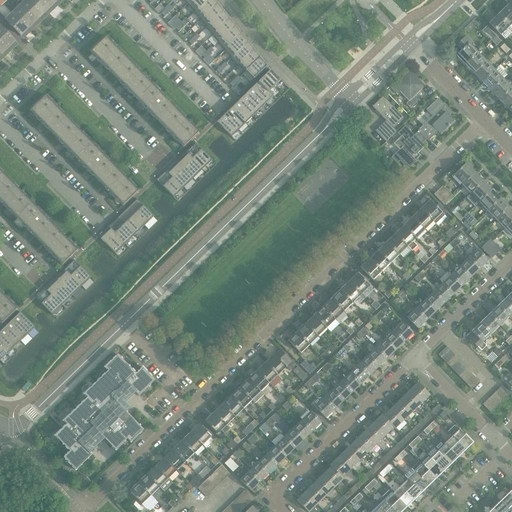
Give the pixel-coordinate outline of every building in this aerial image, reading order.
[(42,16),(26,0),(25,0),(19,6),(35,22),(42,16)] [(49,9),(40,0),(26,0),(42,16),(49,9)] [(56,2),(53,0),(40,0),(49,9),(56,2)] [(194,13),(207,0),(192,0),(187,5),(194,12),(194,13)] [(213,0),(207,0),(194,13),(200,20),(200,21),(218,4),(213,0)] [(217,5),(218,4),(200,21),(206,27),(206,28),(224,11),(217,5)] [(35,22),(19,6),(13,13),(28,29),(35,22)] [(511,24),(511,12),(507,7),(498,15),(509,27),(511,24)] [(212,36),(230,19),(223,13),(224,12),(224,11),(206,28),(212,35),(212,36)] [(28,29),(13,13),(5,20),(21,36),(28,29)] [(511,32),(511,30),(509,27),(498,15),(489,24),(504,40),(511,32)] [(229,20),(230,19),(212,36),(218,43),(218,44),(236,27),(229,20)] [(15,42),(0,26),(0,40),(8,49),(15,42)] [(236,27),(218,44),(224,50),(224,51),(241,34),(235,28),(236,27)] [(494,34),(486,27),(482,32),(489,39),(494,34)] [(231,60),(248,43),(241,35),(242,35),(241,34),(224,51),(231,59),(230,59),(231,60)] [(501,42),(494,34),(489,39),(496,47),(501,42)] [(476,52),(468,44),(471,42),(465,37),(456,45),(462,51),(456,56),(464,64),(476,52)] [(129,62),(124,56),(106,38),(91,52),(114,76),(129,62)] [(249,43),(248,43),(231,60),(237,67),(254,50),(248,44),(249,43)] [(509,51),(503,45),(500,48),(505,54),(509,51)] [(243,75),(260,58),(254,51),(255,51),(254,50),(237,67),(238,67),(239,66),(245,72),(242,74),(243,75)] [(474,74),(486,62),(476,52),(464,64),(474,74)] [(267,67),(260,59),(260,58),(243,75),(250,83),(267,67)] [(152,85),(146,79),(129,62),(114,76),(137,100),(152,85)] [(483,83),(495,71),(486,62),(474,74),(483,83)] [(491,91),(503,80),(507,75),(499,67),(495,71),(483,83),(491,91)] [(269,92),(281,81),(271,70),(258,82),(273,97),(269,92)] [(417,94),(424,86),(410,71),(391,89),(397,95),(400,92),(409,101),(406,104),(410,109),(421,98),(417,94)] [(499,101),(511,89),(503,80),(491,91),(499,101)] [(273,97),(258,82),(252,89),(266,104),(273,97)] [(175,109),(169,103),(152,85),(137,100),(160,123),(175,109)] [(245,95),(259,110),(266,104),(252,89),(245,95)] [(508,110),(511,105),(511,89),(499,101),(508,110)] [(238,102),(252,117),(259,110),(245,95),(238,102)] [(69,120),(63,115),(45,97),(31,111),(54,135),(69,120)] [(383,97),(372,107),(376,112),(386,121),(376,131),(386,142),(391,138),(397,131),(393,128),(403,118),(383,97)] [(454,122),(446,113),(448,111),(438,99),(426,110),(432,116),(418,131),(419,131),(424,137),(428,141),(438,132),(440,134),(447,127),(448,128),(454,122)] [(252,117),(238,102),(231,109),(245,124),(252,117)] [(198,133),(192,127),(175,109),(160,123),(183,147),(198,133)] [(238,130),(245,124),(231,109),(224,115),(238,130)] [(231,137),(238,130),(224,115),(217,122),(231,137)] [(92,144),(86,138),(69,120),(54,135),(77,158),(92,144)] [(401,137),(393,144),(399,150),(395,154),(408,168),(420,156),(418,154),(425,147),(422,144),(419,141),(423,138),(424,137),(419,131),(414,136),(405,126),(397,133),(401,137)] [(202,170),(212,160),(195,143),(190,149),(192,150),(187,155),(202,170)] [(115,168),(109,162),(92,144),(77,158),(100,182),(115,168)] [(202,170),(187,155),(183,159),(181,157),(176,162),(193,179),(202,170)] [(193,179),(176,162),(171,167),(173,168),(168,173),(183,188),(192,179),(193,179)] [(462,185),(475,173),(466,164),(453,176),(462,185)] [(138,192),(132,185),(115,168),(100,182),(123,206),(138,192)] [(183,188),(168,173),(164,177),(162,175),(157,181),(173,198),(183,189),(183,188)] [(471,194),(483,182),(475,173),(462,185),(471,194)] [(31,203),(25,197),(8,179),(0,187),(0,200),(16,217),(31,203)] [(479,203),(492,191),(483,182),(471,194),(479,203)] [(453,196),(443,186),(439,191),(449,201),(453,196)] [(449,201),(439,191),(434,195),(444,205),(449,201)] [(488,211),(500,199),(492,191),(479,203),(488,211)] [(129,211),(144,226),(154,217),(137,199),(132,205),(133,206),(129,211)] [(496,220),(508,208),(500,199),(488,211),(496,220)] [(421,208),(421,209),(433,222),(436,224),(444,216),(445,215),(430,200),(429,201),(421,208)] [(54,227),(48,221),(31,203),(16,217),(39,241),(54,227)] [(504,229),(511,221),(511,211),(508,208),(496,220),(504,229)] [(421,209),(412,217),(424,230),(433,222),(421,209)] [(144,226),(129,211),(125,215),(123,213),(118,218),(134,235),(143,227),(144,226)] [(464,218),(458,212),(454,216),(460,221),(464,218)] [(424,230),(412,217),(403,226),(416,239),(424,230)] [(134,235),(118,218),(113,223),(115,225),(110,229),(125,245),(134,236),(134,235)] [(461,227),(454,220),(448,226),(452,229),(446,235),(450,239),(461,227)] [(472,226),(466,221),(463,224),(468,230),(472,226)] [(412,242),(416,239),(403,226),(394,234),(407,247),(412,252),(417,247),(412,242)] [(77,251),(71,244),(54,227),(39,241),(62,265),(77,251)] [(125,245),(110,229),(106,233),(104,232),(98,237),(115,254),(125,245)] [(478,238),(472,232),(469,235),(474,241),(478,238)] [(407,247),(394,234),(386,243),(398,255),(407,247)] [(460,243),(455,239),(452,242),(456,247),(460,243)] [(500,250),(492,242),(490,240),(486,244),(496,254),(500,250)] [(398,255),(386,243),(377,251),(390,264),(398,255)] [(496,254),(486,244),(481,248),(492,259),(496,254)] [(390,264),(377,251),(368,260),(381,272),(390,264)] [(487,261),(486,260),(477,251),(468,259),(479,270),(487,261)] [(424,264),(429,259),(425,255),(420,260),(424,264)] [(479,270),(468,259),(460,267),(471,277),(479,270)] [(381,272),(368,260),(360,268),(372,281),(381,272)] [(66,272),(81,287),(91,278),(74,261),(69,266),(70,268),(66,272)] [(471,277),(460,267),(451,276),(461,287),(471,277)] [(55,279),(71,297),(81,287),(66,272),(61,276),(60,274),(55,279)] [(369,287),(357,274),(348,282),(361,295),(369,287)] [(461,287),(451,276),(443,284),(453,295),(461,287)] [(47,290),(62,306),(71,297),(55,279),(50,284),(51,286),(47,290)] [(361,295),(348,282),(340,291),(352,303),(361,295)] [(453,295),(443,284),(433,293),(444,303),(453,295)] [(47,290),(42,295),(41,293),(35,298),(52,315),(62,306),(47,290)] [(352,303),(340,291),(331,299),(343,312),(352,303)] [(16,309),(11,303),(0,292),(0,321),(2,323),(16,309)] [(444,303),(433,293),(425,301),(435,312),(444,303)] [(511,321),(511,304),(506,298),(497,306),(508,318),(511,322),(511,321)] [(343,312),(331,299),(322,308),(335,320),(343,312)] [(435,312),(425,301),(416,310),(426,320),(435,312)] [(508,318),(497,306),(488,315),(499,326),(508,318)] [(335,320),(322,308),(313,316),(326,329),(335,320)] [(426,320),(416,310),(407,319),(417,329),(426,320)] [(13,320),(27,335),(35,328),(20,313),(13,320)] [(499,326),(488,315),(479,323),(490,335),(499,326)] [(326,329),(313,316),(305,324),(318,337),(326,329)] [(27,335),(13,320),(6,326),(21,341),(27,335)] [(413,334),(402,323),(394,331),(405,341),(413,334)] [(483,343),(490,335),(479,323),(470,332),(471,332),(466,337),(481,352),(486,346),(483,343)] [(318,337),(305,324),(297,332),(309,345),(318,337)] [(0,332),(0,333),(14,348),(21,341),(6,326),(0,332)] [(405,341),(394,331),(385,339),(396,350),(405,341)] [(309,345),(297,332),(287,341),(300,354),(309,345)] [(0,347),(7,355),(14,348),(0,333),(0,347)] [(396,350),(385,339),(376,348),(387,359),(396,350)] [(451,351),(447,347),(438,355),(443,359),(451,351)] [(387,359),(376,348),(368,356),(378,367),(387,359)] [(497,358),(502,353),(498,349),(493,354),(497,358)] [(295,366),(280,351),(275,355),(274,354),(266,362),(278,375),(286,367),(290,371),(295,366)] [(447,364),(455,356),(451,351),(443,359),(447,364)] [(328,357),(324,353),(320,356),(324,361),(328,357)] [(143,430),(126,412),(130,408),(125,403),(135,393),(138,396),(138,397),(155,381),(142,368),(136,374),(118,355),(104,368),(105,368),(108,371),(84,395),(85,395),(87,398),(63,422),(64,422),(67,425),(54,436),(55,437),(55,436),(58,439),(58,440),(70,452),(63,458),(72,467),(73,467),(75,470),(75,471),(92,455),(90,453),(104,439),(115,450),(115,451),(127,439),(130,442),(130,443),(143,430)] [(378,367),(368,356),(359,365),(369,376),(378,367)] [(451,368),(459,360),(455,356),(447,364),(451,368)] [(503,365),(508,360),(504,356),(499,361),(503,365)] [(455,372),(464,364),(459,360),(451,368),(455,372)] [(310,375),(317,368),(313,363),(310,366),(305,361),(300,365),(310,375)] [(497,370),(503,365),(499,361),(494,366),(497,370)] [(278,375),(266,362),(257,371),(269,384),(278,375)] [(459,377),(468,369),(464,364),(455,372),(459,377)] [(369,376),(359,365),(350,373),(360,384),(369,376)] [(307,377),(297,368),(292,372),(302,382),(307,377)] [(464,381),(472,373),(468,369),(459,377),(464,381)] [(269,384),(257,371),(248,379),(260,392),(269,384)] [(360,384),(350,373),(341,382),(352,393),(360,384)] [(468,385),(476,377),(472,373),(464,381),(468,385)] [(472,390),(480,382),(476,377),(468,385),(472,390)] [(263,395),(260,392),(248,379),(239,387),(252,400),(255,404),(263,395)] [(25,392),(31,384),(28,381),(21,388),(25,392)] [(352,393),(341,382),(333,390),(343,401),(352,393)] [(429,396),(417,383),(408,392),(420,404),(429,396)] [(511,392),(504,384),(500,388),(508,397),(511,392)] [(252,400),(239,387),(230,396),(243,409),(252,400)] [(508,397),(500,388),(495,392),(504,401),(508,397)] [(343,401),(333,390),(324,399),(334,410),(343,401)] [(420,404),(408,392),(400,400),(412,413),(420,404)] [(504,401),(495,392),(491,397),(499,405),(504,401)] [(243,409),(230,396),(222,404),(234,417),(243,409)] [(499,405),(491,397),(487,401),(495,409),(499,405)] [(334,410),(324,399),(314,408),(325,419),(334,410)] [(412,413),(400,400),(392,408),(403,421),(412,413)] [(495,409),(487,401),(482,405),(491,414),(495,409)] [(234,417),(222,404),(213,413),(225,426),(234,417)] [(276,408),(272,404),(268,407),(272,412),(276,408)] [(436,414),(441,409),(438,405),(432,411),(436,414)] [(403,421),(392,408),(383,417),(393,428),(394,430),(403,421)] [(320,423),(310,412),(301,421),(312,431),(320,423)] [(443,420),(447,416),(444,412),(439,416),(443,420)] [(229,430),(225,426),(213,413),(204,422),(216,434),(220,431),(224,435),(229,430)] [(427,423),(433,417),(429,414),(424,419),(427,423)] [(393,428),(383,417),(381,416),(373,424),(385,436),(393,428)] [(312,431),(301,421),(293,429),(303,440),(312,431)] [(419,431),(424,426),(421,422),(415,427),(419,431)] [(431,431),(436,427),(432,423),(428,427),(431,431)] [(211,437),(198,424),(190,433),(202,445),(211,437)] [(385,436),(373,424),(364,433),(376,445),(385,436)] [(473,444),(455,426),(448,433),(452,437),(465,451),(472,444),(472,445),(473,444)] [(427,436),(431,431),(428,427),(423,432),(427,436)] [(303,440),(293,429),(284,437),(294,448),(303,440)] [(410,439),(416,434),(412,430),(406,436),(410,439)] [(202,445),(190,433),(181,441),(194,454),(202,445)] [(376,445),(364,433),(356,440),(368,453),(376,445)] [(294,448),(284,437),(275,446),(286,457),(294,448)] [(417,445),(421,441),(418,437),(413,442),(417,445)] [(465,451),(452,437),(445,444),(444,444),(458,459),(458,458),(465,451)] [(401,448),(407,442),(403,439),(398,444),(401,448)] [(368,453),(356,440),(347,449),(359,461),(368,453)] [(194,454),(181,441),(173,449),(185,462),(194,454)] [(412,450),(417,445),(413,442),(409,446),(412,450)] [(458,459),(444,444),(444,445),(437,451),(437,452),(450,466),(457,459),(458,459)] [(286,457),(275,446),(266,455),(277,465),(286,457)] [(393,456),(398,451),(395,447),(389,453),(393,456)] [(450,466),(437,452),(437,451),(434,448),(426,455),(429,458),(443,473),(443,472),(450,466)] [(185,462),(173,449),(165,457),(177,470),(185,462)] [(359,461),(347,449),(339,457),(350,470),(359,461)] [(402,460),(407,455),(403,451),(398,456),(402,460)] [(277,465),(266,455),(258,463),(268,474),(277,465)] [(384,465),(390,459),(386,455),(380,461),(384,465)] [(443,473),(429,458),(426,455),(419,462),(422,466),(436,480),(443,473)] [(398,464),(402,460),(398,456),(394,460),(398,464)] [(177,470),(165,457),(156,466),(168,479),(177,470)] [(350,470),(339,457),(329,466),(331,468),(341,478),(350,470)] [(436,480),(422,466),(419,462),(411,469),(415,472),(429,487),(436,480)] [(268,474),(258,463),(249,472),(259,483),(268,474)] [(375,473),(381,467),(378,464),(372,469),(375,473)] [(230,474),(221,465),(218,469),(226,478),(230,474)] [(168,479),(156,466),(147,474),(159,487),(164,492),(172,484),(168,479)] [(387,474),(392,469),(388,466),(384,470),(387,474)] [(211,471),(206,467),(202,470),(207,475),(211,471)] [(341,478),(331,468),(323,475),(335,487),(343,480),(341,478)] [(226,478),(218,469),(214,473),(222,482),(226,478)] [(429,487),(415,472),(411,469),(404,476),(408,480),(421,494),(428,487),(429,487)] [(383,478),(387,474),(384,470),(379,474),(383,478)] [(259,483),(249,472),(240,480),(250,491),(259,483)] [(367,481),(373,476),(369,472),(363,478),(367,481)] [(222,482),(214,473),(210,477),(218,486),(222,482)] [(159,487),(147,474),(138,483),(151,495),(159,487)] [(335,487),(323,475),(315,483),(326,496),(335,487)] [(218,486),(210,477),(206,481),(214,490),(218,486)] [(358,490),(364,484),(360,480),(355,486),(358,490)] [(373,488),(377,484),(374,480),(369,484),(373,488)] [(421,494),(408,480),(400,487),(414,501),(421,494)] [(214,490),(206,481),(202,485),(210,493),(214,490)] [(155,500),(151,495),(138,483),(129,492),(141,505),(142,504),(146,509),(155,500)] [(326,496),(315,483),(305,492),(317,504),(326,496)] [(368,492),(373,488),(369,484),(364,489),(368,492)] [(210,493),(202,485),(198,488),(207,497),(210,493)] [(414,501),(400,487),(393,494),(406,508),(413,501),(413,502),(414,501)] [(350,498),(355,492),(352,489),(346,494),(350,498)] [(254,499),(246,490),(242,494),(250,503),(254,499)] [(402,511),(406,508),(393,494),(390,491),(382,498),(385,501),(395,511),(402,511)] [(296,501),(306,511),(309,511),(317,504),(305,492),(296,501)] [(250,503),(242,494),(238,498),(246,507),(250,503)] [(358,502),(363,498),(359,494),(354,499),(358,502)] [(511,511),(511,499),(507,495),(500,501),(499,501),(509,511),(511,511)] [(341,506),(347,501),(343,497),(337,503),(341,506)] [(246,507),(238,498),(234,502),(242,510),(246,507)] [(395,511),(385,501),(382,498),(375,505),(378,509),(381,511),(395,511)] [(353,507),(358,502),(354,499),(350,503),(353,507)] [(176,504),(172,500),(168,504),(172,508),(176,504)] [(509,511),(499,501),(499,502),(492,509),(495,511),(509,511)] [(240,511),(242,510),(234,502),(230,505),(236,511),(240,511)]
